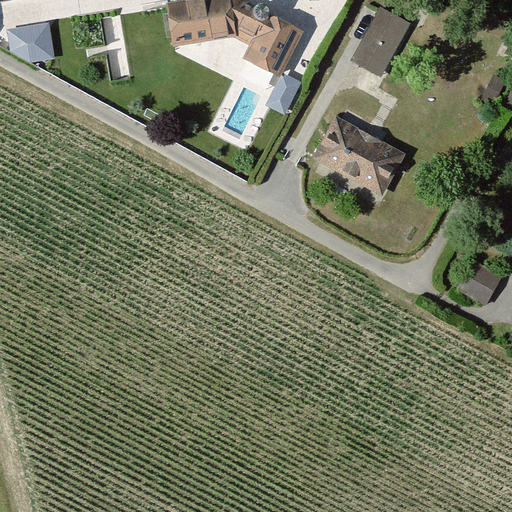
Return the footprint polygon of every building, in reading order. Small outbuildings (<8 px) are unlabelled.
[(245,0),(178,0),(166,2),(173,47),(235,37),(249,45),(242,58),(279,77),(304,30),(245,0)] [(411,22),(382,6),(353,61),(383,76),(411,22)] [(49,23),(7,29),(10,51),(31,62),(54,58),(49,23)] [(283,74),(267,106),(285,115),(301,83),(283,74)] [(511,87),(502,108),(511,112),(511,87)] [(406,153),(336,114),(312,157),(382,196),(406,153)] [(503,275),(474,259),(457,288),(486,304),(503,275)]
